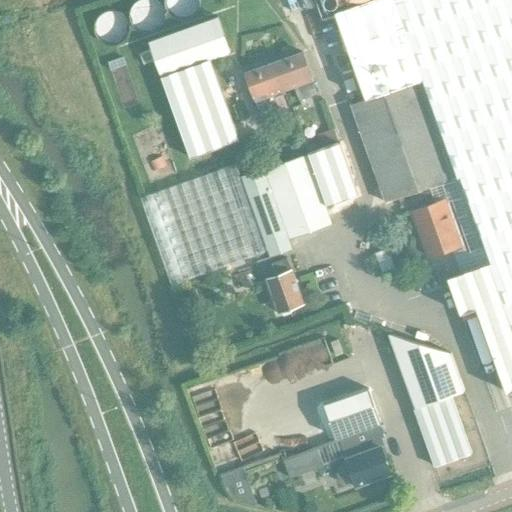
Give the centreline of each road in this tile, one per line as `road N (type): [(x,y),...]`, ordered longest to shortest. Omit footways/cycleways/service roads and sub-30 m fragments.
road 1 (secondary): [(168,511),(92,329),(37,228),(8,199)]
road 2 (secondary): [(8,199),(128,511)]
